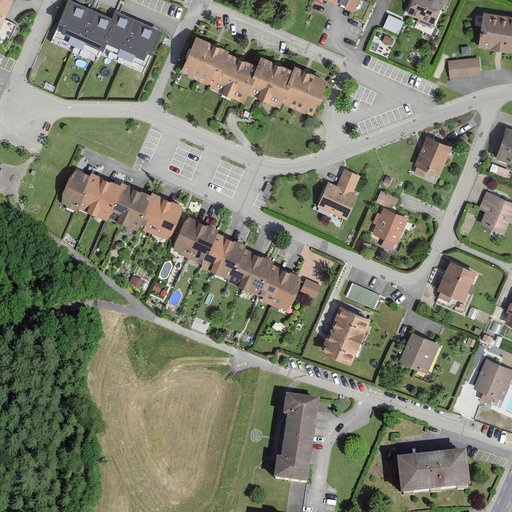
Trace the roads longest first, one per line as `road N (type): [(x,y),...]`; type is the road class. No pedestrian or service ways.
road 1 (residential): [(511,449),(150,316),(42,232)]
road 2 (residential): [(504,94),(490,109),(417,283),(244,207)]
road 3 (residential): [(145,115),(197,2),(446,114)]
road 4 (residential): [(446,114),(296,167),(260,161),(145,115)]
road 5 (residential): [(145,115),(64,109),(21,90),(17,77),(50,0)]
